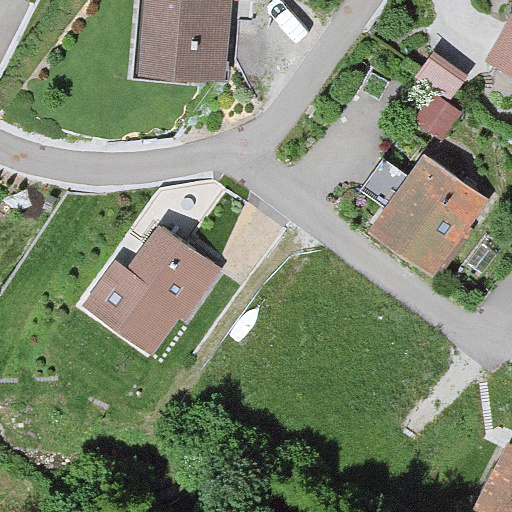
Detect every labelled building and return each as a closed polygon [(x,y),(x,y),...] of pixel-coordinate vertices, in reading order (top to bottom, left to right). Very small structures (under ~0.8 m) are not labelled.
[(226,86),(230,0),(148,0),(143,81),(226,86)] [(511,28),(495,61),(511,70),(511,28)] [(462,83),(431,60),(415,82),(435,96),(418,120),(442,138),(464,108),(451,99),(462,83)] [(487,205),(425,160),(373,233),(435,277),(487,205)] [(221,272),(157,230),(129,274),(113,263),(82,309),(153,355),(178,318),(186,324),(221,272)] [(511,511),(511,444),(478,507),(487,511),(511,511)]
